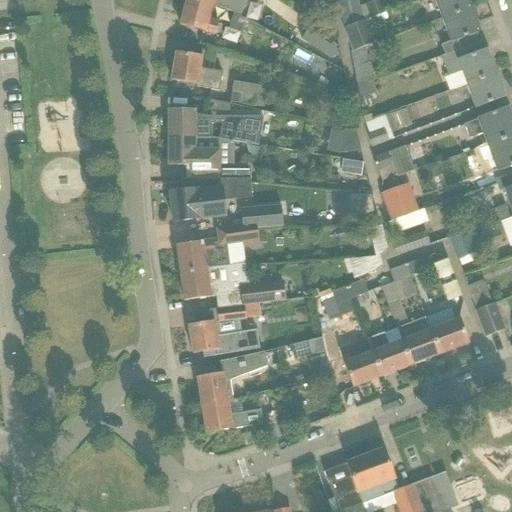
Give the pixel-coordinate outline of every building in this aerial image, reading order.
[(212,5),(191,0),(185,0),(179,26),(215,35),(218,22),(208,20),(212,5)] [(191,0),(212,5),(226,9),(226,10),(240,13),(243,0),(191,0)] [(348,0),(338,3),(343,28),(362,22),(357,0),(348,0)] [(433,0),(441,19),(470,8),(467,0),(433,0)] [(441,45),(444,55),(479,42),(476,33),(479,32),(470,8),(441,19),(450,42),(441,45)] [(245,20),(233,14),(228,29),(241,33),(245,20)] [(299,38),(322,53),(333,37),(309,21),(299,38)] [(343,28),(352,52),(364,47),(372,44),(364,21),(362,22),(343,28)] [(461,72),(466,85),(495,74),(486,50),(483,52),(479,42),(444,55),(441,57),(448,77),(461,72)] [(350,53),(356,87),(371,81),(387,75),(383,65),(377,67),(378,72),(374,74),(364,47),(352,52),(350,53)] [(210,90),(209,99),(219,102),(222,102),(224,92),(218,91),(221,73),(200,69),(202,57),(175,53),(170,81),(196,85),(195,87),(210,90)] [(495,74),(466,85),(475,109),(504,98),(495,74)] [(336,75),(329,90),(341,96),(346,86),(344,79),(336,75)] [(371,81),(356,87),(359,99),(375,93),(371,81)] [(229,102),(253,106),(256,86),(233,82),(231,94),(229,102)] [(219,102),(218,111),(229,111),(229,104),(222,102),(219,102)] [(482,134),(487,146),(511,136),(511,120),(508,108),(463,125),(468,139),(482,134)] [(364,123),(368,134),(366,135),(371,148),(393,139),(391,133),(411,125),(405,109),(364,123)] [(168,110),(168,139),(194,139),(211,139),(211,124),(220,124),(217,140),(233,142),(258,146),(263,117),(210,117),(194,115),(194,110),(168,110)] [(344,129),(339,154),(360,151),(356,132),(344,129)] [(491,173),(495,183),(511,176),(511,136),(487,146),(496,172),(491,173)] [(233,165),(233,142),(217,140),(213,139),(211,139),(194,139),(168,139),(168,166),(187,166),(190,166),(190,167),(190,174),(210,174),(210,179),(250,179),(250,165),(233,165)] [(376,171),(377,171),(392,166),(396,177),(413,170),(404,147),(372,158),(376,171)] [(342,161),(340,173),(350,175),(352,162),(342,161)] [(511,176),(495,183),(499,193),(503,191),(511,214),(511,176)] [(170,194),(173,222),(218,217),(216,201),(197,203),(196,191),(170,194)] [(413,199),(386,209),(390,221),(418,211),(413,199)] [(505,206),(494,210),(498,222),(509,218),(505,206)] [(280,207),(240,210),(242,226),(242,230),(255,229),(282,227),(280,207)] [(412,214),(388,223),(390,235),(428,222),(423,210),(412,214)] [(242,226),(216,229),(217,240),(218,247),(226,246),(242,244),(242,248),(258,246),(255,229),(242,230),(242,226)] [(391,244),(395,257),(429,245),(425,232),(391,244)] [(468,232),(450,238),(457,260),(476,254),(468,232)] [(195,243),(176,246),(179,274),(229,267),(226,246),(218,247),(217,240),(195,243)] [(420,259),(404,265),(409,277),(424,271),(420,259)] [(409,277),(404,265),(388,271),(393,283),(380,288),(387,306),(415,295),(408,278),(409,277)] [(229,267),(179,274),(183,301),(203,299),(220,296),(233,295),(231,284),(248,282),(246,266),(235,266),(229,267)] [(362,281),(346,287),(351,300),(367,293),(362,281)] [(467,287),(475,310),(492,305),(483,281),(467,287)] [(284,287),(238,292),(240,306),(243,306),(243,307),(258,305),(285,301),(284,287)] [(335,305),(351,300),(346,287),(332,293),(319,298),(320,301),(324,310),(326,317),(338,313),(335,305)] [(318,294),(319,298),(332,293),(331,289),(318,294)] [(475,311),(485,338),(504,331),(494,304),(492,305),(475,311)] [(227,308),(227,307),(217,308),(218,324),(245,320),(245,319),(260,317),(258,305),(243,307),(243,306),(240,306),(237,306),(227,308)] [(396,329),(401,341),(410,366),(439,355),(430,330),(425,318),(396,329)] [(459,319),(430,330),(439,355),(468,344),(459,319)] [(207,323),(187,326),(192,354),(202,353),(203,358),(259,349),(256,330),(247,331),(226,335),(217,336),(214,322),(207,323)] [(367,340),(371,353),(372,352),(381,377),(410,366),(401,341),(387,347),(382,334),(367,340)] [(372,352),(371,353),(343,363),(352,388),(381,377),(372,352)] [(196,378),(200,406),(227,401),(224,382),(266,367),(263,353),(230,360),(219,362),(221,374),(196,378)] [(325,356),(309,361),(313,378),(330,374),(325,356)] [(227,401),(200,406),(205,433),(230,429),(230,430),(262,425),(260,410),(229,415),(227,401)] [(383,450),(346,464),(361,505),(391,493),(397,511),(420,511),(411,485),(397,491),(393,480),(383,450)] [(361,505),(346,464),(323,472),(326,481),(327,480),(334,499),(327,501),(330,511),(363,511),(361,505)] [(445,473),(411,485),(420,511),(443,511),(458,507),(445,473)]
